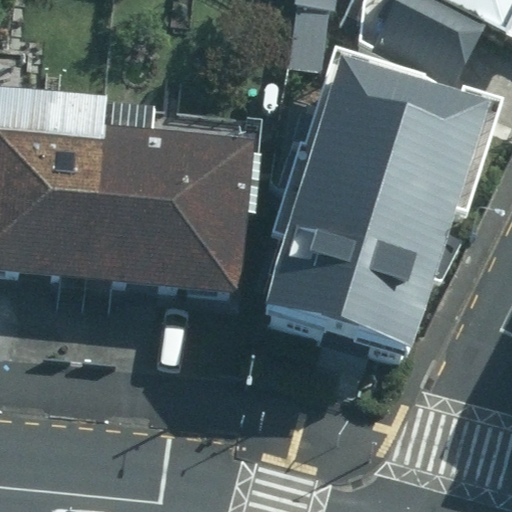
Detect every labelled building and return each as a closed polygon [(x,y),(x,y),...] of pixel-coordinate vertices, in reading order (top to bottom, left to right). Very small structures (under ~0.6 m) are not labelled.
[(337,21),(338,0),(282,0),(278,77),(321,79),(324,20),(337,21)] [(511,0),(412,0),(511,52),(511,0)] [(445,109),(478,44),(402,3),(367,68),(445,109)] [(483,126),(334,77),(249,339),(398,388),(483,126)] [(0,294),(232,314),(244,163),(143,154),(146,126),(96,122),(97,115),(0,107),(0,294)]
